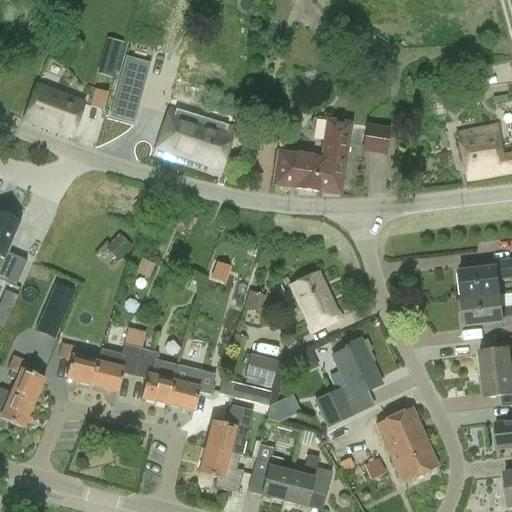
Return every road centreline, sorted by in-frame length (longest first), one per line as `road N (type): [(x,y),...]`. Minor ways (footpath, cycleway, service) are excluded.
road 1 (tertiary): [(361,211),(230,197),(88,158),(0,123)]
road 2 (residential): [(446,511),(457,471),(450,445),(370,264),(361,211)]
road 3 (residential): [(33,479),(61,410),(88,413),(178,444),(164,511)]
road 4 (tertiary): [(511,194),(361,211)]
road 5 (unclassified): [(154,511),(33,479)]
